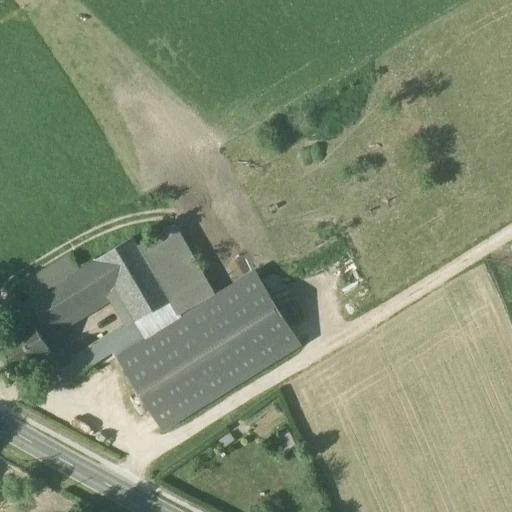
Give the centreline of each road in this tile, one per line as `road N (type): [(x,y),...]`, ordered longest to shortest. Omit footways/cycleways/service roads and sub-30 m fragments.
road 1 (track): [(117,495),(124,474),(511,232)]
road 2 (secondary): [(148,511),(0,429)]
